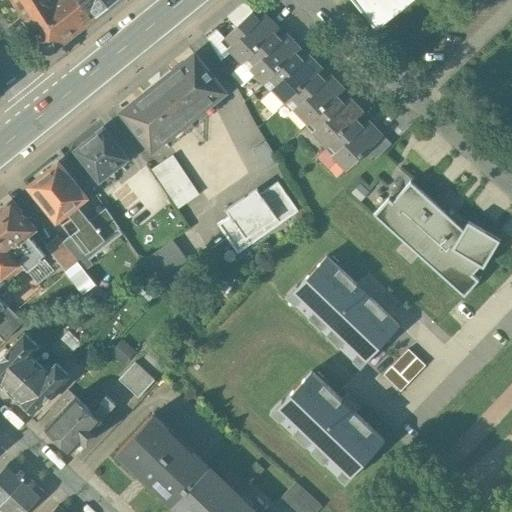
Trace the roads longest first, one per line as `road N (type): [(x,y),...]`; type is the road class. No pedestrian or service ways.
road 1 (residential): [(511,180),(327,0)]
road 2 (primary): [(43,111),(185,0)]
road 3 (residential): [(105,511),(0,411)]
